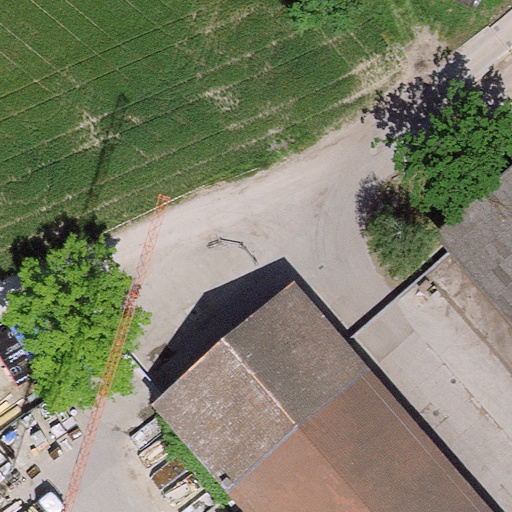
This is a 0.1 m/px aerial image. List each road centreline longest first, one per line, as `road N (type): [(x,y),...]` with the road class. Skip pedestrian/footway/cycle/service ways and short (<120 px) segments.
road 1 (unclassified): [(511,83),(391,149),(230,206)]
road 2 (track): [(230,206),(0,300)]
